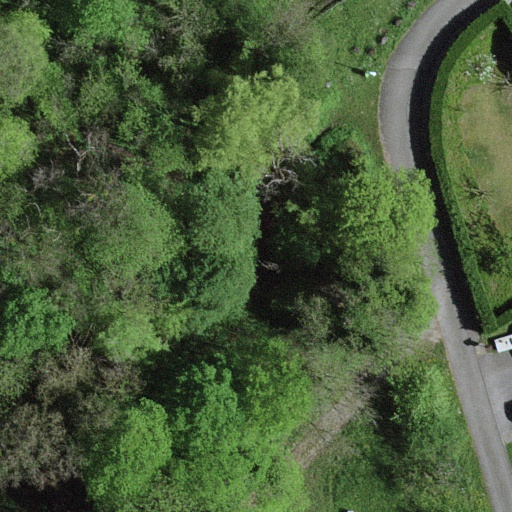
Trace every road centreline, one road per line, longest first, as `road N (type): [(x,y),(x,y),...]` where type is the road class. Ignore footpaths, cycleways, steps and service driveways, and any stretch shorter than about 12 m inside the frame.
road 1 (residential): [(467,0),(422,44),(410,70),(405,133),(511,506)]
road 2 (track): [(453,311),(252,511)]
